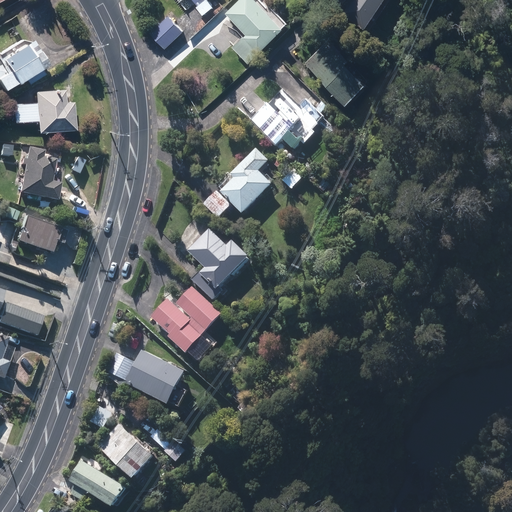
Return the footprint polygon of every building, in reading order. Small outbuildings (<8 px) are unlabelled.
[(216,6),(210,0),(205,0),(201,3),(199,5),(206,14),(216,6)] [(251,62),(288,26),(263,0),(240,0),(229,11),(250,33),(236,46),(251,62)] [(370,25),(386,0),(354,0),(348,10),(370,25)] [(171,14),(153,31),(168,47),(186,30),(171,14)] [(17,24),(7,29),(13,40),(23,34),(17,24)] [(330,36),(306,61),(351,102),(374,77),(330,36)] [(0,64),(0,78),(6,89),(41,69),(26,44),(3,57),(6,61),(0,64)] [(300,107),(303,104),(285,86),(252,119),(280,146),(286,140),(296,149),(319,126),(300,107)] [(37,103),(14,103),(15,123),(39,122),(39,131),(77,131),(76,100),(66,100),(66,89),(37,90),(37,103)] [(59,153),(30,147),(20,195),(58,202),(61,184),(53,182),(59,153)] [(246,213),(276,183),(263,170),(272,160),(259,147),(234,173),(237,177),(223,191),(246,213)] [(309,200),(319,190),(298,168),(285,180),(294,189),(296,188),(309,200)] [(219,189),(206,203),(222,218),(235,204),(219,189)] [(3,206),(0,213),(0,215),(17,222),(20,213),(3,206)] [(17,241),(54,255),(58,243),(62,245),(67,232),(26,216),(17,241)] [(236,239),(230,245),(212,228),(191,251),(209,268),(206,270),(204,269),(194,279),(217,300),(226,290),(223,287),(253,255),(236,239)] [(191,352),(225,312),(195,285),(178,304),(170,298),(154,316),(174,333),(172,335),(191,352)] [(9,292),(0,288),(0,314),(5,302),(9,292)] [(45,317),(5,302),(0,314),(0,322),(38,337),(45,317)] [(10,338),(0,334),(0,376),(4,378),(16,348),(8,345),(10,338)] [(173,403),(189,370),(146,350),(130,383),(173,403)] [(138,362),(119,352),(110,370),(129,379),(138,362)] [(124,422),(103,445),(138,477),(159,453),(124,422)] [(177,439),(167,450),(179,461),(189,450),(177,439)] [(85,459),(74,479),(120,505),(132,485),(85,459)] [(77,483),(73,492),(85,499),(90,490),(77,483)]
